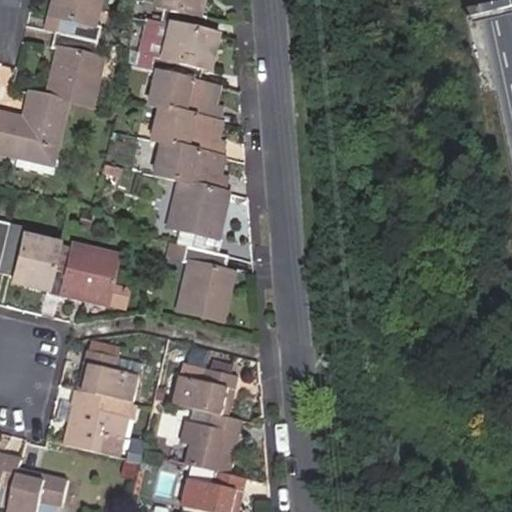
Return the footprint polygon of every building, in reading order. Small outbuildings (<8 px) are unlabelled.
[(91,27),(97,0),(52,0),(48,16),(56,17),(53,33),(94,42),(98,28),(91,27)] [(197,17),(201,0),(155,0),(154,6),(164,8),(160,24),(165,24),(166,25),(202,33),(205,19),(197,17)] [(53,33),(56,17),(48,16),(45,31),(53,33)] [(158,59),(166,25),(165,24),(160,24),(144,20),(132,69),(147,72),(151,57),(158,59)] [(205,70),(213,36),(202,33),(166,25),(158,59),(151,57),(147,72),(153,73),(188,82),(192,67),(205,70)] [(89,108),(100,60),(91,57),(94,42),(53,33),(49,47),(59,50),(48,98),(65,102),(89,108)] [(212,107),(216,88),(188,82),(153,73),(145,106),(156,109),(216,123),(219,109),(212,107)] [(0,153),(50,166),(65,102),(48,98),(29,93),(23,120),(0,114),(0,153)] [(214,142),(218,124),(216,123),(156,109),(148,142),(158,144),(218,159),(222,144),(214,142)] [(217,177),(220,159),(218,159),(158,144),(151,177),(177,183),(220,193),(223,179),(217,177)] [(214,240),(225,194),(220,193),(177,183),(166,227),(193,234),(189,250),(215,255),(218,241),(214,240)] [(48,271),(54,245),(20,237),(22,228),(7,224),(0,254),(0,267),(11,271),(9,283),(43,291),(48,271)] [(181,261),(184,248),(166,244),(162,256),(180,261),(181,261)] [(64,274),(69,249),(54,245),(48,271),(64,274)] [(108,287),(115,257),(70,246),(69,249),(64,274),(48,271),(43,291),(42,296),(56,299),(57,295),(103,306),(108,287)] [(219,323),(230,274),(221,272),(226,258),(215,255),(189,250),(184,248),(181,261),(187,263),(176,312),(219,323)] [(122,310),(127,291),(108,287),(103,306),(122,310)] [(134,406),(140,376),(118,371),(120,359),(119,359),(122,348),(93,341),(90,352),(89,352),(85,365),(90,366),(84,394),(134,406)] [(140,376),(143,365),(120,359),(118,371),(140,376)] [(224,418),(231,390),(237,391),(240,377),(232,375),(235,366),(214,361),(212,371),(184,364),(174,406),(211,415),(224,418)] [(84,394),(90,366),(85,365),(79,393),(84,394)] [(230,420),(237,391),(231,390),(224,418),(230,420)] [(135,422),(138,407),(134,406),(84,394),(79,393),(74,392),(71,405),(62,403),(57,421),(69,423),(75,425),(74,430),(67,428),(63,446),(77,449),(95,454),(121,460),(131,421),(135,422)] [(230,453),(235,433),(241,434),(244,423),(230,420),(224,418),(211,415),(209,427),(186,422),(181,444),(190,446),(186,465),(217,473),(231,476),(237,455),(230,453)] [(237,455),(241,434),(235,433),(230,453),(237,455)] [(141,465),(146,442),(133,439),(128,461),(141,465)] [(93,466),(95,454),(77,449),(75,462),(93,466)] [(0,461),(8,463),(10,457),(0,454),(0,461)] [(20,469),(22,460),(10,457),(8,463),(0,461),(0,508),(10,511),(18,475),(20,469)] [(46,481),(47,476),(20,469),(18,475),(46,481)] [(197,511),(234,511),(239,493),(246,494),(249,480),(231,476),(217,473),(214,485),(190,479),(182,508),(197,511)] [(63,509),(69,481),(47,476),(46,481),(18,475),(10,511),(9,511),(39,511),(42,504),(63,509)] [(241,511),(246,494),(239,493),(234,511),(241,511)]
